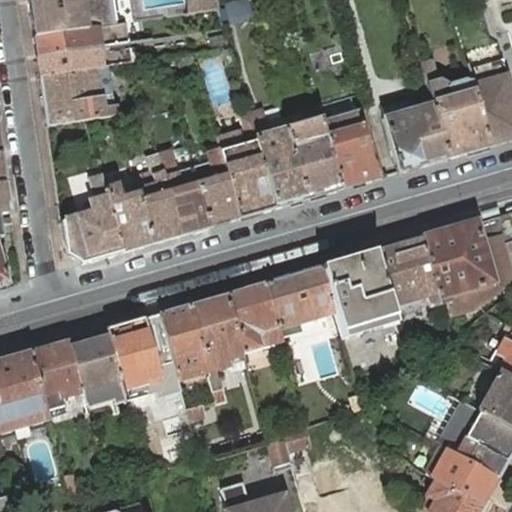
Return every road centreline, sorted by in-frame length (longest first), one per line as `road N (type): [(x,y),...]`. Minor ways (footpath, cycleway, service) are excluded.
road 1 (residential): [(511,175),(53,307)]
road 2 (residential): [(53,307),(4,0)]
